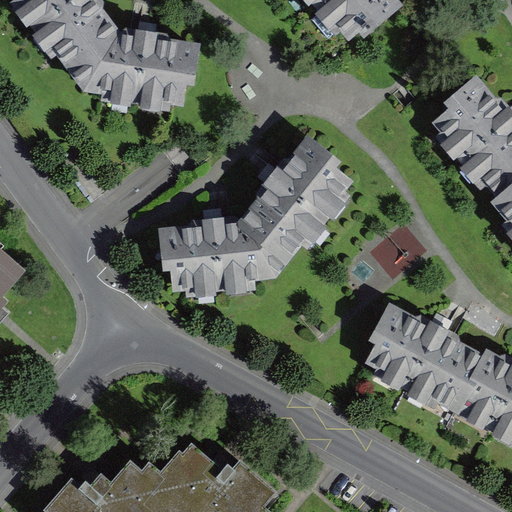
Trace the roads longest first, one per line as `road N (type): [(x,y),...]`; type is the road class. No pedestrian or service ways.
road 1 (residential): [(128,327),(464,511)]
road 2 (residential): [(128,327),(0,154)]
road 3 (residential): [(0,472),(128,327)]
